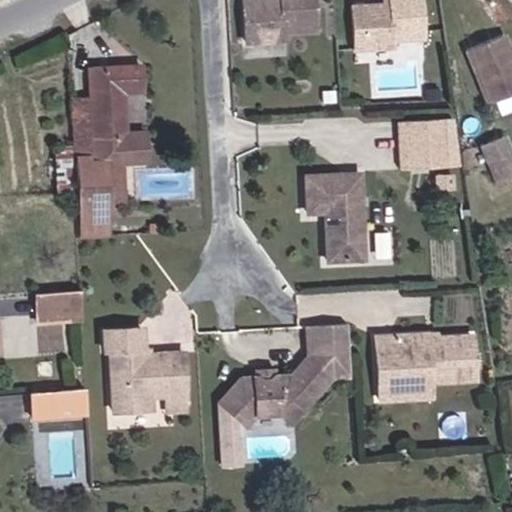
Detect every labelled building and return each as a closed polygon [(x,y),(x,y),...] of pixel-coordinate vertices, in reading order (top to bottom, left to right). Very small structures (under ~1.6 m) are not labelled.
[(287,1),(287,11),(278,11),(250,12),(250,50),(288,50),(288,41),(318,40),(318,0),(287,1)] [(278,1),(278,11),(287,11),(287,1),(278,1)] [(426,6),(395,6),(395,15),(384,15),(356,16),(356,58),(396,57),(397,49),(426,49),(426,6)] [(395,15),(395,6),(384,6),(384,15),(395,15)] [(511,96),(511,50),(505,34),(472,49),(494,104),(511,96)] [(84,224),(120,224),(119,170),(149,169),(149,140),(134,140),(133,95),(152,95),(152,74),(95,74),(100,170),(83,170),(84,224)] [(451,174),(451,129),(413,130),(413,174),(451,174)] [(499,184),(511,179),(511,161),(509,154),(511,152),(511,139),(510,136),(485,147),(499,184)] [(363,271),(360,181),(308,185),(310,220),(328,220),(329,272),(363,271)] [(120,224),(84,224),(85,244),(120,243),(120,224)] [(79,330),(78,303),(36,306),(37,332),(79,330)] [(141,360),(139,336),(99,337),(101,361),(110,360),(112,422),(149,421),(149,408),(166,408),(166,424),(186,424),(184,367),(163,368),(163,376),(148,377),(147,359),(141,360)] [(348,339),(307,342),(308,370),(290,389),(270,389),(260,390),(261,427),(275,427),(287,414),(298,425),(333,389),(350,389),(348,339)] [(442,347),(431,348),(431,357),(442,356),(442,347)] [(381,416),(402,416),(401,398),(434,396),(482,394),(479,354),(442,356),(431,357),(431,348),(377,351),(381,416)] [(260,390),(259,378),(251,377),(251,389),(260,390)] [(270,377),(259,378),(260,390),(270,389),(270,377)] [(261,427),(260,390),(251,389),(236,390),(215,413),(242,440),(253,427),(261,427)] [(401,398),(402,416),(435,414),(434,396),(401,398)] [(82,404),(38,406),(38,431),(83,429),(82,404)] [(287,437),(298,425),(287,414),(275,427),(287,437)]
